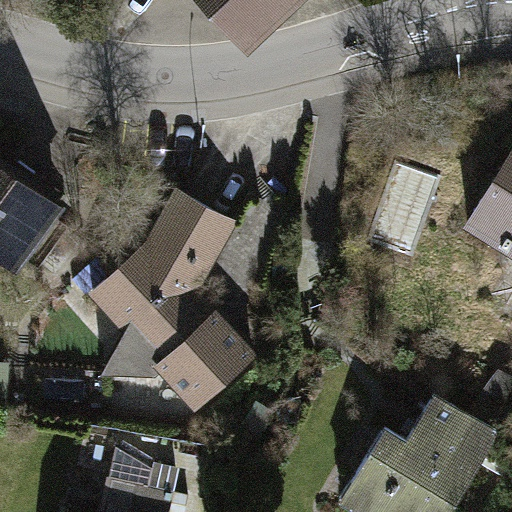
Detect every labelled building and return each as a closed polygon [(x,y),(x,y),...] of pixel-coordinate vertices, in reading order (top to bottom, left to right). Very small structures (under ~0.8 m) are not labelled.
[(215,0),(236,23),(271,15),(286,0),(215,0)] [(0,162),(17,175),(25,165),(0,146),(0,162)] [(511,153),(469,222),(511,248),(511,153)] [(0,248),(17,261),(58,205),(17,175),(0,162),(0,248)] [(196,289),(234,220),(179,188),(148,239),(196,289)] [(220,315),(196,289),(148,239),(94,288),(128,327),(103,371),(155,374),(163,365),(220,315)] [(220,315),(163,365),(196,403),(253,353),(220,315)] [(0,408),(8,409),(9,359),(0,358),(0,408)] [(367,511),(448,511),(497,431),(435,391),(417,419),(426,428),(419,444),(386,424),(341,496),(367,511)] [(167,511),(173,488),(151,483),(154,465),(118,443),(102,511),(67,511),(167,511)]
